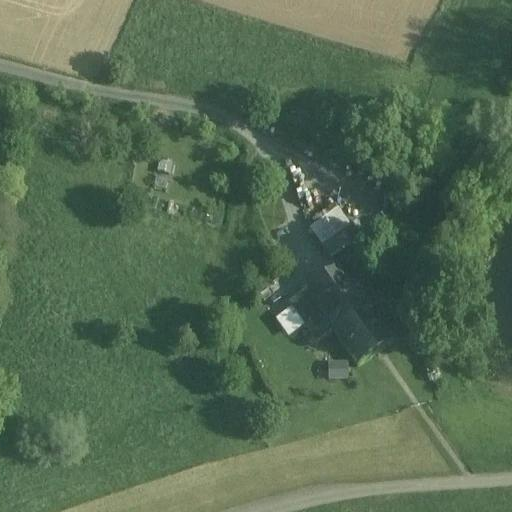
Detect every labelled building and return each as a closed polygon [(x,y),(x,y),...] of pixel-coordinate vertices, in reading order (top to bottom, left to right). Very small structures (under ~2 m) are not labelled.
[(427,159),(409,188),(423,197),(433,182),(432,182),(441,168),(427,159)] [(337,213),(311,231),(323,248),(342,234),(349,229),(337,213)] [(342,234),(323,248),(331,259),(350,245),(342,234)] [(342,275),(294,309),(307,328),(306,329),(307,330),(304,333),(303,337),(309,345),(313,346),(317,343),(317,344),(332,333),(367,309),(342,275)] [(391,343),(367,309),(332,333),(357,367),(391,343)] [(325,366),(327,381),(345,379),(344,364),(325,366)]
